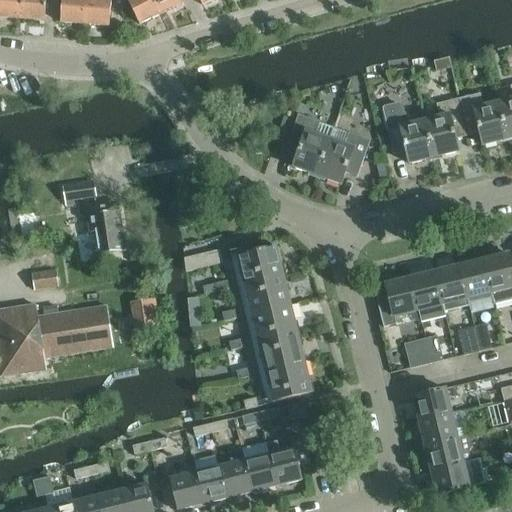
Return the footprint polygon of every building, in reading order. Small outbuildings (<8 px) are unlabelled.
[(0,0),(0,18),(20,20),(22,0),(0,0)] [(22,0),(20,20),(45,22),(46,0),(22,0)] [(62,0),(61,23),(85,25),(87,0),(62,0)] [(107,0),(87,0),(85,25),(109,27),(112,0),(107,0)] [(161,14),(154,0),(127,0),(139,25),(161,14)] [(181,0),(154,0),(161,14),(183,3),(181,0)] [(511,95),(511,100),(499,104),(508,141),(511,140),(511,87),(510,88),(511,95)] [(480,95),(459,100),(468,138),(480,135),(483,147),(508,141),(499,104),(484,108),(480,95)] [(440,118),(425,122),(434,159),(459,153),(456,141),(468,138),(459,100),(437,106),(440,118)] [(434,159),(425,122),(410,126),(399,105),(383,110),(394,156),(406,153),(410,165),(434,159)] [(318,178),(331,142),(335,130),(334,130),(320,125),(320,124),(299,117),(286,153),(298,157),(293,169),(318,178)] [(331,142),(318,178),(342,186),(347,174),(358,178),(371,143),(349,135),(345,147),(331,142)] [(63,188),(65,202),(97,198),(94,183),(63,188)] [(87,209),(91,234),(96,233),(100,256),(125,252),(118,204),(87,209)] [(237,258),(244,287),(284,277),(277,247),(250,254),(248,244),(229,249),(232,260),(237,258)] [(220,251),(184,260),(186,273),(223,264),(220,251)] [(509,255),(484,261),(495,306),(511,301),(511,265),(509,255)] [(495,306),(484,261),(459,267),(467,300),(466,300),(469,312),(495,306)] [(459,267),(435,273),(443,306),(466,300),(467,300),(459,267)] [(32,275),(35,291),(58,288),(56,272),(32,275)] [(435,273),(410,279),(418,312),(443,306),(435,273)] [(244,287),(251,316),(291,306),(284,277),(244,287)] [(418,312),(410,279),(385,285),(388,297),(378,300),(378,299),(376,300),(384,329),(385,329),(385,328),(396,325),(394,318),(418,312)] [(215,285),(217,293),(230,290),(228,282),(215,285)] [(155,300),(131,304),(136,335),(160,331),(155,300)] [(0,373),(1,378),(9,377),(10,385),(20,383),(19,375),(47,371),(45,360),(114,349),(107,307),(38,318),(36,306),(0,311),(0,373)] [(251,316),(258,345),(299,336),(291,306),(251,316)] [(222,314),(224,322),(237,319),(235,311),(222,314)] [(486,325),(474,328),(480,353),(492,350),(486,325)] [(480,353),(474,328),(457,332),(464,357),(480,353)] [(445,359),(457,356),(451,332),(439,335),(445,359)] [(258,345),(266,375),(306,365),(299,336),(258,345)] [(437,337),(425,340),(431,365),(443,362),(437,337)] [(229,343),(231,352),(244,348),(242,340),(229,343)] [(404,345),(411,370),(431,365),(425,340),(404,345)] [(306,365),(266,375),(273,404),(313,394),(306,365)] [(236,372),(238,381),(251,378),(249,369),(236,372)] [(511,386),(501,390),(504,402),(511,399),(511,386)] [(413,398),(419,423),(452,414),(446,390),(413,398)] [(244,402),(246,411),(258,408),(256,399),(244,402)] [(288,407),(291,422),(308,418),(304,403),(288,407)] [(275,410),(259,414),(261,422),(277,418),(275,410)] [(425,447),(458,439),(466,437),(464,430),(467,427),(464,415),(460,412),(452,414),(419,423),(422,434),(418,435),(421,447),(424,446),(425,447)] [(261,422),(259,414),(242,418),(244,426),(248,426),(250,433),(255,431),(259,445),(268,448),(261,422)] [(226,422),(210,426),(212,434),(228,430),(226,422)] [(212,434),(210,426),(193,430),(195,438),(212,434)] [(293,450),(269,456),(277,488),(302,482),(298,468),(310,465),(303,437),(290,440),(293,450)] [(430,470),(431,472),(464,464),(458,439),(425,447),(428,459),(424,460),(427,471),(430,470)] [(165,440),(150,444),(152,452),(167,449),(165,440)] [(152,452),(150,444),(133,448),(135,457),(152,452)] [(217,455),(198,460),(200,468),(219,464),(217,455)] [(269,456),(245,462),(252,494),(277,488),(269,456)] [(245,462),(220,468),(228,500),(252,494),(245,462)] [(464,464),(431,472),(437,497),(470,489),(464,464)] [(107,465),(91,469),(93,477),(109,473),(107,465)] [(220,468),(195,474),(203,506),(228,500),(220,468)] [(93,477),(91,469),(74,473),(76,481),(93,477)] [(203,506),(195,474),(171,480),(178,511),(203,506)] [(50,478),(41,480),(45,497),(54,495),(50,478)] [(45,497),(41,480),(33,482),(37,499),(45,497)] [(153,511),(147,486),(122,492),(127,511),(153,511)] [(127,511),(122,492),(98,498),(101,511),(127,511)] [(101,511),(98,498),(73,504),(74,511),(101,511)]
